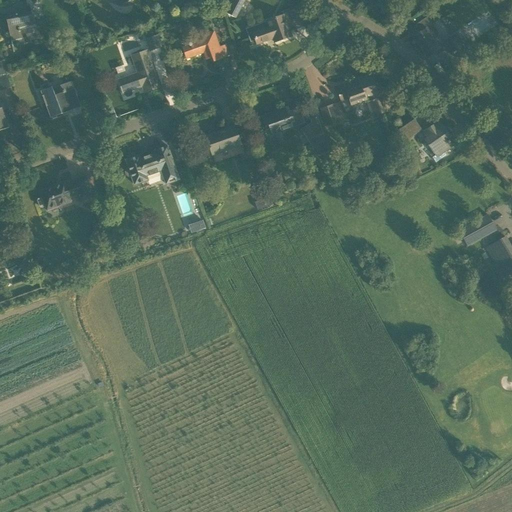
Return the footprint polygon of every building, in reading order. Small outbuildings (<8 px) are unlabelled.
[(230,0),(224,12),(236,18),(245,0),(230,0)] [(310,12),(304,14),(307,22),(313,20),(310,12)] [(34,24),(33,18),(31,13),(19,16),(19,15),(18,13),(16,13),(14,14),(14,16),(14,17),(6,19),(11,42),(22,39),(19,28),(34,24)] [(253,33),(257,44),(273,39),(274,42),(291,36),(284,16),(267,21),(269,27),(253,33)] [(415,35),(413,37),(427,58),(444,47),(447,44),(456,58),(466,52),(465,51),(464,50),(469,46),(466,42),(461,45),(456,38),(455,39),(452,35),(441,43),(437,37),(438,33),(432,24),(430,25),(426,18),(416,25),(420,32),(415,35)] [(151,29),(144,31),(146,37),(153,35),(151,29)] [(225,45),(219,47),(214,31),(189,40),(190,44),(182,47),(186,59),(201,54),(200,52),(203,51),(206,60),(212,58),(213,62),(230,56),(230,55),(229,56),(225,45)] [(161,47),(157,35),(145,39),(149,52),(161,47)] [(137,73),(119,80),(123,94),(124,93),(125,97),(128,97),(131,96),(133,94),(131,91),(143,86),(145,92),(144,92),(145,92),(160,87),(147,51),(131,56),(137,73)] [(6,73),(0,75),(0,91),(11,87),(6,73)] [(370,101),(366,102),(372,117),(387,112),(379,91),(377,92),(371,74),(355,79),(356,83),(336,90),(341,102),(349,99),(351,105),(366,100),(365,98),(369,96),(370,101)] [(40,91),(47,109),(50,118),(61,114),(61,112),(69,109),(70,111),(72,110),(71,110),(70,110),(69,109),(79,105),(80,106),(78,107),(79,107),(81,107),(71,81),(60,86),(63,93),(55,96),(51,87),(40,91)] [(339,122),(332,104),(320,109),(327,127),(339,122)] [(285,109),(261,117),(265,127),(269,126),(272,135),(305,124),(303,121),(307,119),(303,107),(290,112),(289,110),(289,111),(286,112),(285,109)] [(0,130),(9,128),(2,108),(0,108),(0,130)] [(329,152),(315,113),(310,115),(312,122),(301,130),(315,151),(317,156),(329,152)] [(414,119),(399,130),(406,140),(421,130),(414,119)] [(439,121),(423,132),(427,138),(424,140),(435,155),(432,157),(435,162),(446,155),(444,152),(453,146),(446,136),(449,134),(439,121)] [(212,155),(241,145),(234,126),(205,137),(212,155)] [(161,170),(166,184),(179,180),(167,146),(154,150),(155,154),(152,156),(151,154),(151,155),(151,156),(144,158),(144,157),(143,157),(144,158),(140,160),(139,156),(126,160),(128,168),(126,169),(125,171),(125,174),(126,176),(129,177),(131,177),(134,185),(147,180),(146,176),(149,175),(150,176),(150,174),(157,172),(157,173),(158,173),(158,172),(161,170)] [(181,148),(174,151),(178,160),(184,158),(181,148)] [(40,192),(42,198),(38,199),(37,201),(39,207),(41,208),(45,206),(47,212),(62,207),(61,206),(62,205),(64,210),(71,207),(70,203),(71,202),(69,198),(77,196),(79,202),(93,197),(86,176),(71,181),(72,184),(65,186),(64,182),(60,184),(60,185),(57,186),(56,185),(54,186),(54,187),(52,188),(50,187),(44,189),(43,191),(40,192)] [(269,199),(264,201),(266,208),(272,206),(269,199)] [(97,206),(96,210),(98,213),(101,213),(104,212),(105,209),(103,206),(100,205),(97,206)] [(0,252),(1,252),(2,252),(2,251),(3,251),(3,250),(4,249),(4,248),(4,247),(4,246),(4,245),(3,245),(0,236),(9,233),(1,209),(0,208),(0,252)] [(467,246),(495,230),(488,215),(459,231),(467,246)] [(511,249),(505,236),(492,244),(485,248),(503,278),(511,272),(511,249)]
